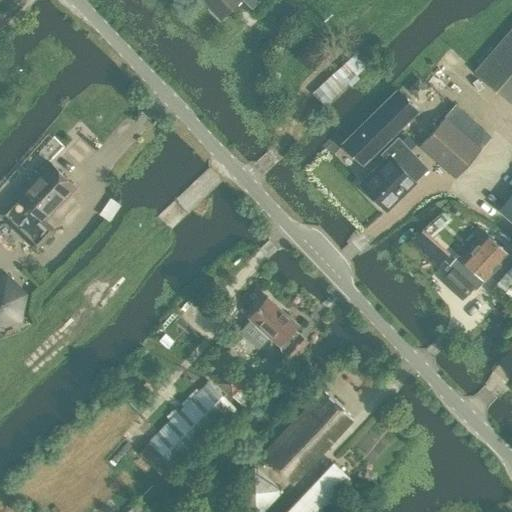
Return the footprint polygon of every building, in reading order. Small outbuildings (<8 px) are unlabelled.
[(203,0),(220,18),(238,0),(243,0),(251,7),(258,0),(203,0)] [(511,103),(511,27),(475,71),(511,103)] [(342,143),(363,164),(417,111),(397,90),(342,143)] [(455,177),(480,149),(491,137),(455,106),(419,145),(455,177)] [(386,210),(415,182),(414,180),(427,168),(398,138),(381,154),(385,158),(360,182),(386,210)] [(48,162),(0,213),(0,214),(35,247),(52,229),(40,218),(72,184),(48,162)] [(511,196),(500,212),(511,220),(511,196)] [(453,268),(444,279),(462,296),(480,276),(484,280),(508,253),(485,233),(462,259),(458,255),(449,265),(453,268)] [(511,265),(497,283),(511,295),(511,265)] [(0,280),(0,321),(17,316),(22,295),(6,279),(0,280)] [(280,345),(281,350),(292,359),(308,341),(294,329),(299,324),(267,295),(247,317),(279,346),(280,345)] [(250,407),(260,395),(245,381),(246,381),(230,366),(215,383),(231,397),(232,395),(250,411),(252,409),(250,407)] [(176,467),(235,408),(208,381),(149,441),(138,453),(164,478),(175,466),(176,467)] [(291,483),(353,418),(322,389),(260,454),(291,483)] [(332,462),(284,511),(334,511),(347,499),(337,490),(348,478),(332,462)] [(249,511),(261,511),(282,490),(254,464),(228,492),(249,511)] [(124,511),(143,511),(137,503),(124,511)]
